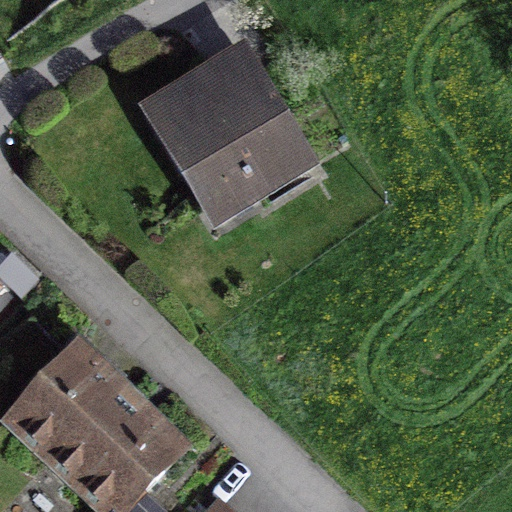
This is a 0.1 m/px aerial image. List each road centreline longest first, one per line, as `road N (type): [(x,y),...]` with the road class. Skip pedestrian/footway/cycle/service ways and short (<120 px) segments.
road 1 (residential): [(0,193),(324,511)]
road 2 (residential): [(0,115),(172,0)]
